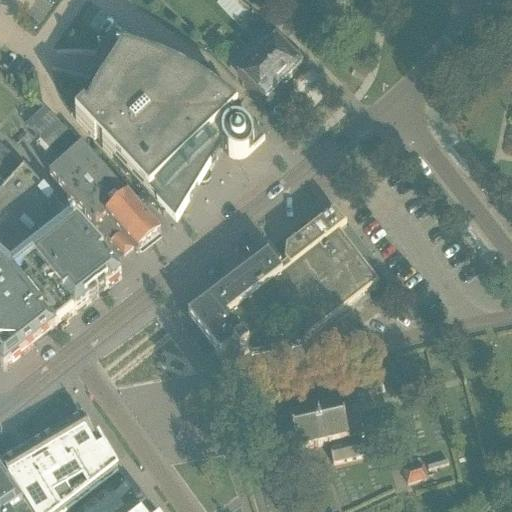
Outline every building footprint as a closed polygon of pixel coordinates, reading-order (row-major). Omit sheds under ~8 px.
[(280,0),(291,7),(296,0),(314,0),(315,0),(315,4),(317,10),(322,13),(328,13),(333,10),(340,0),(280,0)] [(274,42),(256,61),(280,85),(282,86),(285,86),(292,80),(290,75),(291,75),(300,67),(274,42)] [(235,161),(239,161),(242,161),(246,159),(264,141),(219,94),(215,98),(208,91),(201,85),(187,77),(177,71),(172,69),(165,66),(157,63),(137,58),(126,56),(113,55),(100,55),(82,115),(73,124),(149,204),(163,219),(166,216),(176,227),(189,207),(182,200),(195,189),(198,192),(201,187),(202,188),(205,188),(206,187),(207,187),(208,186),(209,185),(210,184),(210,183),(211,182),(211,179),(210,179),(210,178),(210,177),(209,176),(209,175),(223,152),(226,155),(228,157),(230,159),(231,159),(232,160),(234,161),(235,161)] [(270,96),(280,85),(256,61),(237,79),(252,94),(264,107),(272,99),(272,96),(270,96)] [(127,201),(82,150),(43,112),(25,127),(62,167),(49,178),(96,229),(106,220),(134,251),(138,256),(161,239),(128,200),(127,201)] [(0,148),(0,181),(7,188),(23,169),(0,148)] [(104,259),(73,224),(48,196),(24,170),(0,195),(0,369),(4,373),(55,332),(74,316),(75,317),(121,281),(112,269),(109,265),(104,259)] [(188,321),(215,357),(220,363),(234,352),(240,360),(248,353),(252,358),(272,354),(272,353),(272,352),(272,348),(274,343),(276,343),(276,342),(277,341),(278,341),(280,341),(283,341),(284,341),(285,341),(287,342),(290,345),(291,348),(291,351),(298,349),(331,324),(366,298),(379,288),(372,279),(369,274),(340,237),(346,231),(334,215),(318,227),(286,252),(284,265),(287,269),(279,275),(268,261),(234,287),(188,321)] [(124,260),(134,251),(106,220),(96,229),(111,245),(124,260)] [(346,231),(340,237),(369,274),(378,267),(349,229),(346,231)] [(328,447),(333,467),(365,460),(360,439),(364,439),(358,417),(343,420),(340,409),(288,421),(296,454),(328,447)] [(81,418),(0,465),(0,468),(9,483),(24,507),(27,511),(66,511),(118,472),(98,439),(95,441),(81,418)] [(408,487),(427,481),(423,469),(404,474),(408,487)] [(27,511),(9,483),(7,485),(0,473),(0,511),(27,511)]
